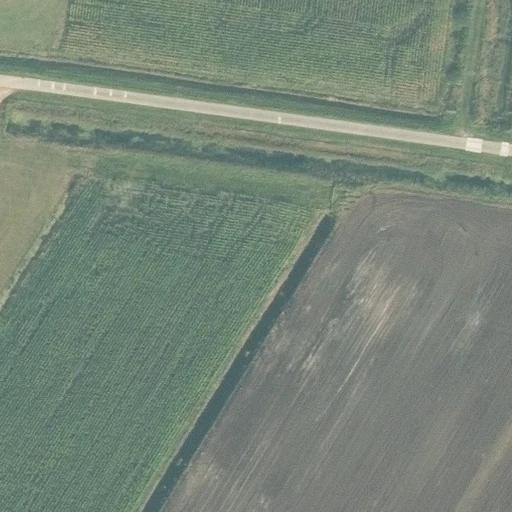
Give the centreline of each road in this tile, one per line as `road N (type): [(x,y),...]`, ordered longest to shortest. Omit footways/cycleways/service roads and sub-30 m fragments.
road 1 (unclassified): [(511,153),(0,82)]
road 2 (track): [(459,146),(473,0)]
